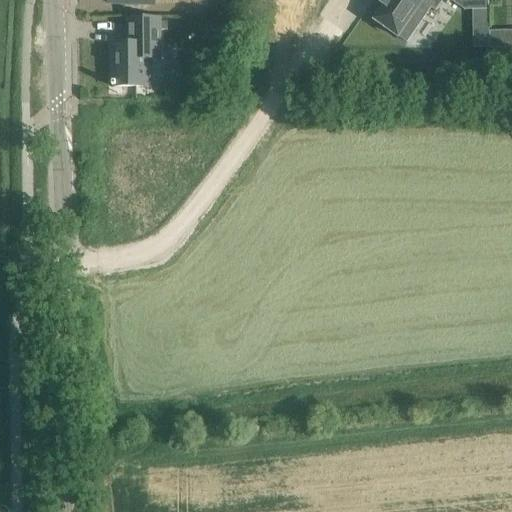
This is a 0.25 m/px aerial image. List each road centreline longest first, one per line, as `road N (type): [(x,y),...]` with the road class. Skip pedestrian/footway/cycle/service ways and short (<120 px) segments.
road 1 (tertiary): [(67,511),(53,0)]
road 2 (track): [(332,19),(169,239),(127,257),(61,262)]
